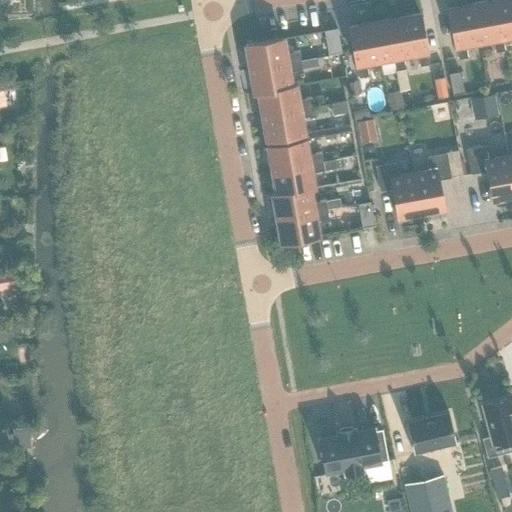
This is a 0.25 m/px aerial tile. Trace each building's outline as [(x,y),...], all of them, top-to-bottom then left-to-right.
[(495,53),(505,51),(503,38),(495,0),(492,0),(472,4),(479,43),(493,40),(495,53)] [(511,0),(495,0),(503,38),(511,36),(511,0)] [(448,8),(458,60),(468,58),(466,45),(479,43),(472,4),(448,8)] [(419,67),(429,65),(420,13),(396,18),(403,57),(417,54),(419,67)] [(406,69),(403,57),(396,18),(373,22),(380,61),(393,59),(396,71),(406,69)] [(349,27),(358,78),(369,76),(366,64),(380,61),(373,22),(349,27)] [(337,29),(324,31),(329,55),(341,53),(337,29)] [(287,54),(284,39),(245,46),(249,70),(301,60),(299,51),(287,54)] [(437,50),(428,52),(430,64),(439,62),(437,50)] [(303,70),(301,60),(249,70),(254,93),(258,92),(293,86),(290,72),(303,70)] [(338,62),(326,64),(328,78),(340,76),(338,62)] [(459,71),(448,73),(452,95),(464,92),(459,71)] [(358,81),(348,83),(350,96),(360,94),(358,81)] [(296,85),(293,86),(258,92),(262,116),(313,106),(312,96),(299,99),(296,85)] [(446,87),(436,89),(437,99),(448,97),(446,87)] [(389,110),(403,108),(400,90),(386,93),(389,110)] [(322,94),(315,96),(316,105),(324,103),(322,94)] [(495,94),(482,97),(486,117),(499,115),(495,94)] [(333,115),(348,112),(345,100),(331,103),(333,115)] [(266,139),(305,132),(302,117),(315,115),(313,106),(262,116),(266,139)] [(358,122),(362,142),(373,139),(370,120),(358,122)] [(322,151),(309,153),(306,138),(267,145),(272,169),(323,160),(322,151)] [(495,158),(489,145),(466,149),(471,174),(487,171),(493,203),(511,199),(511,177),(508,156),(495,158)] [(451,178),(446,153),(428,156),(427,171),(413,173),(421,216),(445,212),(439,180),(451,178)] [(311,186),(315,186),(312,172),(325,170),(323,160),(272,169),(276,193),(311,186)] [(394,163),(375,166),(380,191),(392,189),(398,220),(421,216),(413,173),(400,176),(394,163)] [(366,185),(351,187),(354,204),(369,201),(366,185)] [(276,217),(328,207),(326,198),(313,200),(311,186),(276,193),(272,193),(276,217)] [(375,226),(370,202),(358,204),(362,228),(375,226)] [(319,234),(317,219),(329,216),(328,207),(276,217),(280,241),(319,234)] [(501,442),(511,438),(511,397),(481,405),(490,437),(482,439),(487,458),(504,453),(501,442)] [(456,443),(449,413),(406,423),(413,453),(456,443)] [(388,461),(382,430),(374,431),(374,429),(356,432),(355,428),(336,432),(337,436),(319,439),(326,474),(344,471),(344,475),(363,471),(362,467),(380,464),(380,462),(388,461)] [(474,468),(465,470),(472,499),(482,496),(474,468)] [(500,469),(490,472),(495,490),(505,487),(500,469)] [(451,511),(443,476),(404,485),(410,511),(451,511)] [(400,511),(398,498),(386,500),(388,511),(400,511)]
